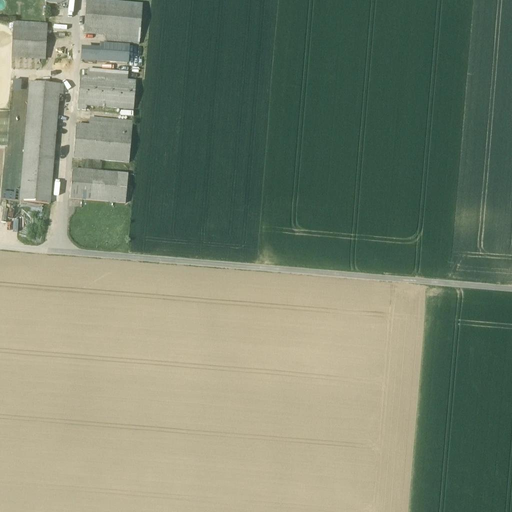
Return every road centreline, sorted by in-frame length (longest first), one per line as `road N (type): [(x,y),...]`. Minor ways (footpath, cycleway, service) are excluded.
road 1 (unclassified): [(511,290),(60,251)]
road 2 (unclassified): [(79,0),(60,251)]
